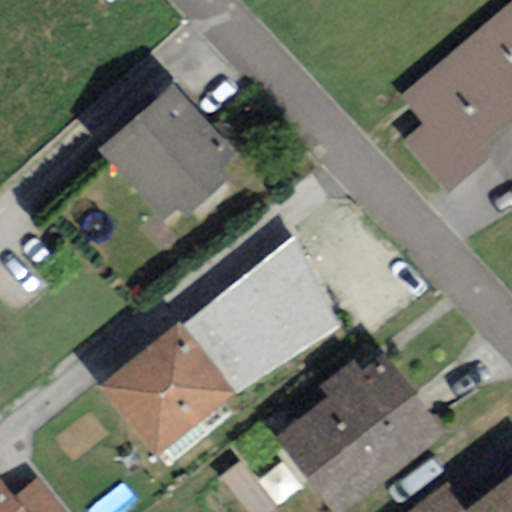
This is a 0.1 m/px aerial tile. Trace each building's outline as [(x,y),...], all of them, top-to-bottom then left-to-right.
[(511,2),(400,92),(423,119),(401,142),(446,192),(489,155),(478,145),(511,113),(511,2)] [(123,156),(189,234),(262,173),(196,94),(123,156)] [(195,331),(116,392),(175,467),(254,405),(195,331)] [(382,347),(277,432),(342,511),(447,426),(382,347)] [(511,511),(511,464),(467,501),(446,476),(401,511),(511,511)] [(32,511),(4,474),(0,477),(0,511),(32,511)]
